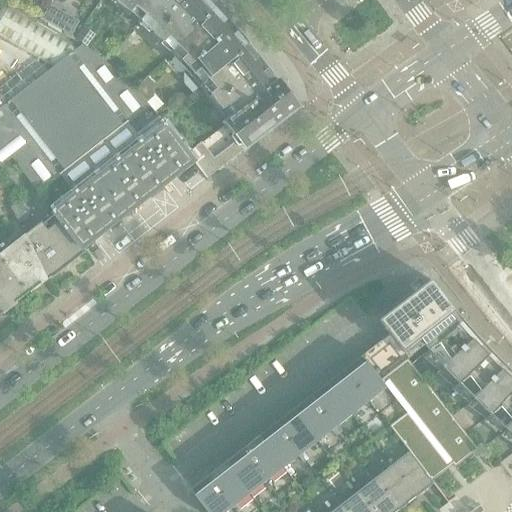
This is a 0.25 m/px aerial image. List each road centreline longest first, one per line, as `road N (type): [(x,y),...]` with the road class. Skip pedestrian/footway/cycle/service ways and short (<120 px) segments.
road 1 (secondary): [(364,112),(0,400)]
road 2 (secondary): [(98,407),(186,337),(428,195)]
road 3 (tertiary): [(274,0),(364,112)]
road 4 (residential): [(98,407),(179,511)]
road 5 (tertiary): [(428,195),(511,297)]
road 6 (secondary): [(0,482),(98,407)]
